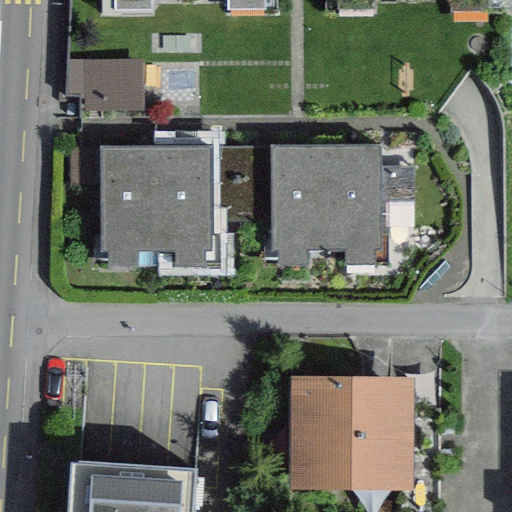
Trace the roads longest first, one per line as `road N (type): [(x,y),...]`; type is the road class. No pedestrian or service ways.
road 1 (residential): [(0,318),(511,319)]
road 2 (unknown): [(492,319),(487,511)]
